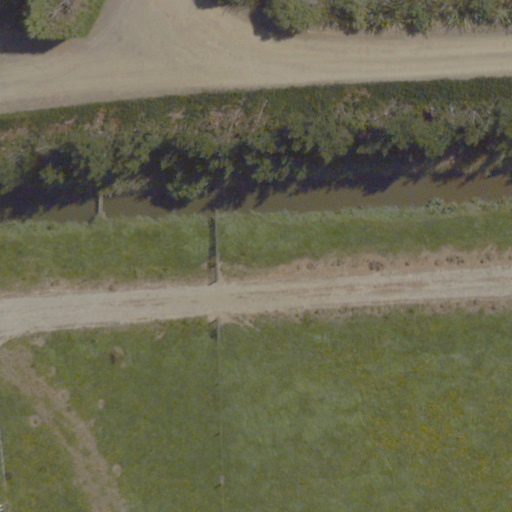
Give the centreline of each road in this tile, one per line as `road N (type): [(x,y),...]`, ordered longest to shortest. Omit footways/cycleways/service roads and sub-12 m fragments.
road 1 (track): [(0,85),(511,53)]
road 2 (track): [(162,0),(188,39),(257,65)]
